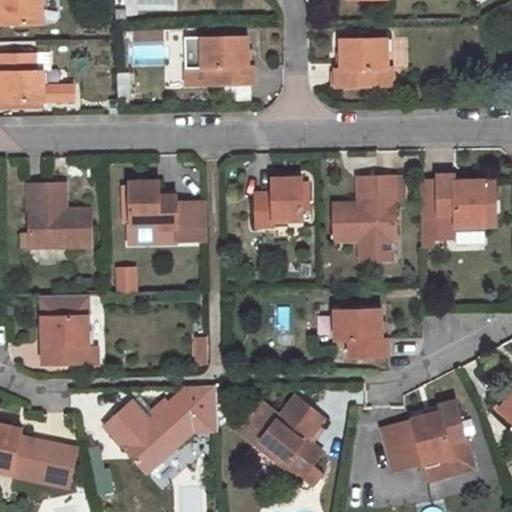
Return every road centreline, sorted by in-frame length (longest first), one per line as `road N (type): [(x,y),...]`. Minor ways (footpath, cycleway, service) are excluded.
road 1 (residential): [(0,134),(298,127)]
road 2 (residential): [(298,127),(511,124)]
road 3 (residential): [(384,390),(511,320)]
road 4 (residential): [(293,0),(298,127)]
